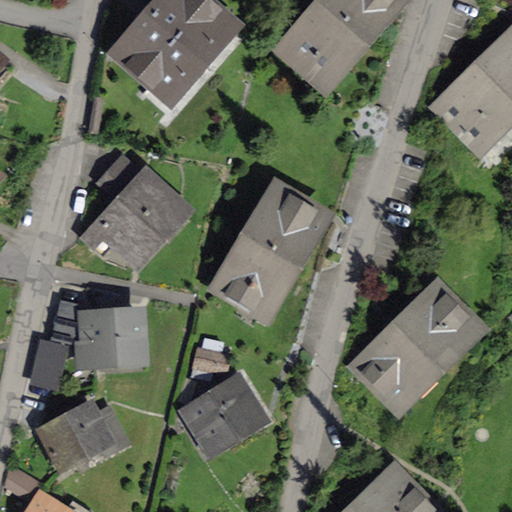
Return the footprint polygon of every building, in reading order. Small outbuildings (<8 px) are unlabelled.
[(171,112),(246,27),(214,0),(154,0),(106,56),(171,112)] [(327,99),(411,0),(316,0),(271,52),(327,99)] [(481,162),(511,131),(511,27),(429,109),(481,162)] [(0,73),(10,62),(0,53),(0,73)] [(99,134),(104,99),(93,98),(88,132),(99,134)] [(95,184),(114,201),(79,239),(100,258),(109,249),(139,276),(196,213),(145,167),(141,172),(122,155),(95,184)] [(269,328),(336,214),(274,178),(207,292),(269,328)] [(399,422),(492,332),(437,277),(345,367),(399,422)] [(146,307),(86,312),(87,307),(60,300),(51,340),(73,346),(75,372),(150,367),(146,307)] [(231,355),(221,353),(223,344),(204,340),(202,349),(197,348),(191,379),(211,383),(212,377),(226,379),(231,355)] [(271,422),(239,371),(226,379),(177,410),(210,461),(271,422)] [(131,447),(110,406),(98,412),(92,401),(35,431),(59,476),(102,453),(105,460),(131,447)] [(443,511),(394,462),(342,511),(443,511)] [(5,488),(29,504),(23,511),(89,511),(73,501),(68,508),(38,489),(41,485),(9,465),(5,488)]
